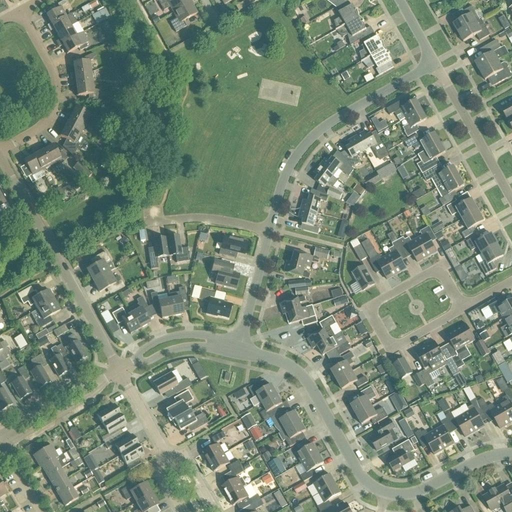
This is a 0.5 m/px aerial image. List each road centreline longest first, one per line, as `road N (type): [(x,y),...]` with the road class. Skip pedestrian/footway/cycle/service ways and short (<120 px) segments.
road 1 (residential): [(122,371),(0,156)]
road 2 (residential): [(269,230),(281,185),(309,141),(434,63)]
road 3 (residential): [(461,308),(439,269),(368,311),(390,353),(427,330)]
road 4 (residential): [(239,352),(304,379),(353,466),(384,496)]
road 5 (residential): [(21,11),(56,67),(59,88),(54,111),(36,133),(0,155)]
road 6 (residential): [(511,201),(434,63)]
road 7 (residential): [(384,496),(426,490),(511,456)]
road 8 (residential): [(239,352),(269,230)]
